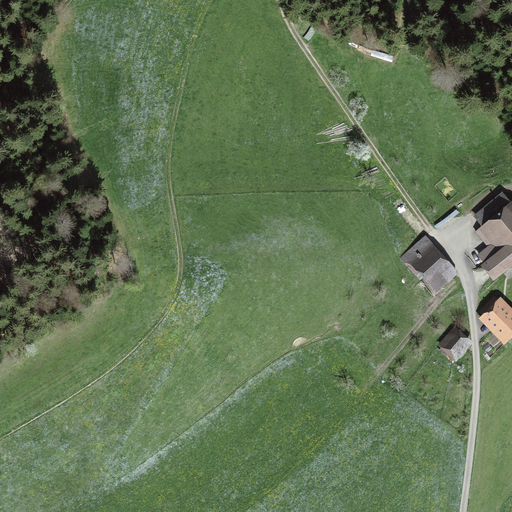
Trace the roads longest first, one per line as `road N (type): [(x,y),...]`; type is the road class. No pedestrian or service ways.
road 1 (track): [(0,437),(115,364),(171,304),(182,247),(168,156),(181,73),(209,0)]
road 2 (unclassified): [(436,235),(461,269),(473,324),(476,393),(462,511)]
road 3 (track): [(280,0),(292,30),(436,235)]
